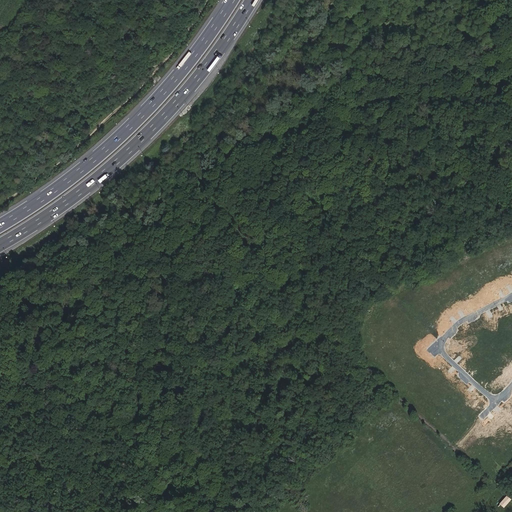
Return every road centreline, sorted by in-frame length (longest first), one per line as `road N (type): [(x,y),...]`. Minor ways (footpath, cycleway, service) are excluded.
road 1 (trunk): [(0,245),(137,143),(185,93),(252,0)]
road 2 (trunk): [(232,0),(129,128),(0,225)]
road 3 (residential): [(511,295),(464,319),(441,345),(495,401),(507,390)]
